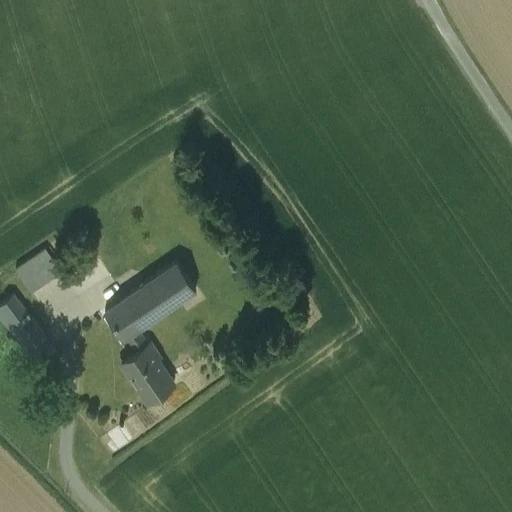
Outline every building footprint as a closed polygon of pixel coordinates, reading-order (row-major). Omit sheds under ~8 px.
[(45,248),(15,268),(30,291),(60,270),(45,248)] [(176,261),(104,309),(122,336),(125,335),(145,322),(194,288),(176,261)] [(50,341),(13,293),(0,302),(0,315),(31,356),(50,341)] [(145,322),(125,335),(136,351),(149,342),(149,343),(156,338),(145,322)] [(136,351),(121,361),(148,401),(173,384),(156,359),(159,357),(149,343),(149,342),(136,351)]
